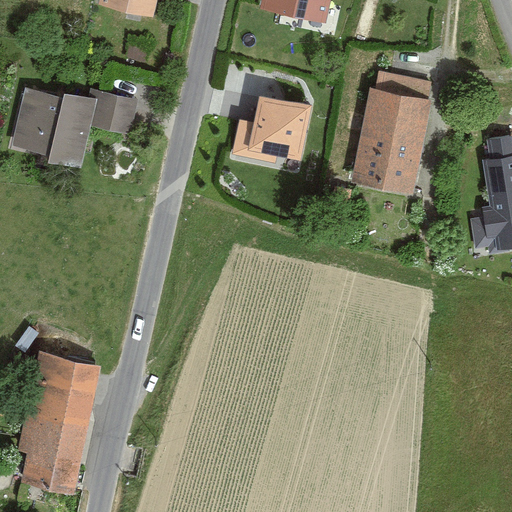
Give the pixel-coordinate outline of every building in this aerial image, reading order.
[(160,0),(111,0),(111,3),(157,15),(160,0)] [(329,0),(262,0),(261,5),(326,18),(329,0)] [(384,72),(381,84),(439,96),(441,84),(384,72)] [(381,84),(376,84),(358,177),(420,189),(439,96),(381,84)] [(69,96),(30,87),(18,141),(56,150),(54,157),(88,165),(98,123),(104,95),(93,93),(71,87),(69,96)] [(312,97),(260,87),(255,113),(235,110),(228,153),(276,162),(279,145),(302,149),(312,97)] [(94,88),(93,93),(104,95),(98,123),(133,131),(140,99),(94,88)] [(511,130),(486,135),(489,153),(511,149),(511,130)] [(511,149),(489,153),(482,154),(489,197),(481,198),(483,211),(469,213),(474,244),(488,242),(489,249),(507,246),(506,240),(511,238),(511,149)] [(108,361),(44,348),(24,446),(33,447),(26,482),(81,493),(108,361)]
